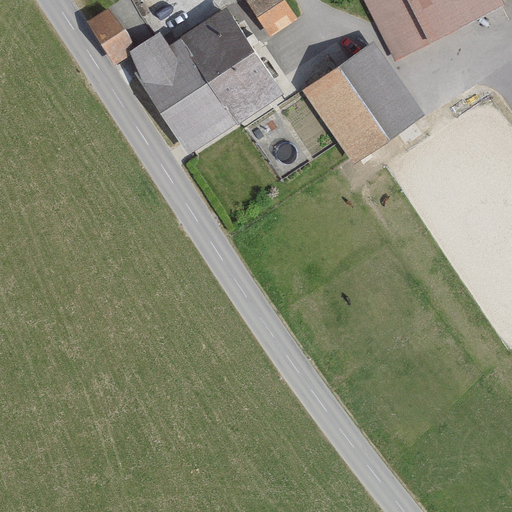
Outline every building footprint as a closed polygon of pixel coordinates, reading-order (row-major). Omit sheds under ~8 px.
[(249,0),(271,33),(296,17),(285,0),(249,0)] [(365,0),(398,62),(506,7),(501,0),(365,0)] [(283,95),(228,11),(172,48),(162,33),(131,53),(142,71),(136,74),(191,156),(283,95)] [(133,48),(107,13),(89,26),(115,61),(133,48)] [(422,114),(372,46),(306,94),(356,162),(422,114)]
